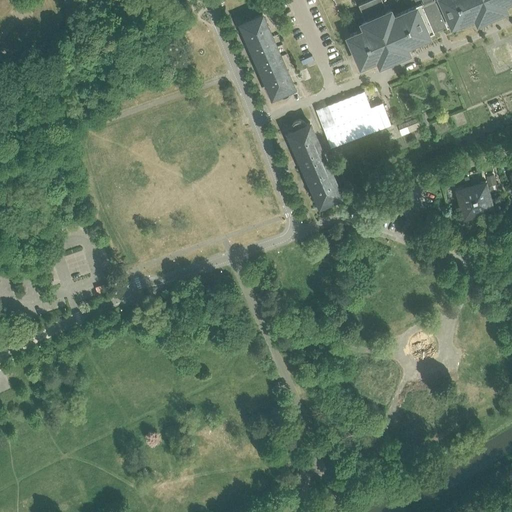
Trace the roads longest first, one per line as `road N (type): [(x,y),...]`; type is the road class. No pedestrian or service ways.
road 1 (residential): [(233,255),(318,453),(287,511)]
road 2 (residential): [(0,352),(138,283),(233,255)]
road 3 (residential): [(442,46),(255,121)]
road 4 (residential): [(403,240),(423,183),(511,153)]
road 5 (residential): [(255,121),(210,4)]
road 6 (residential): [(289,233),(337,220),(403,240)]
